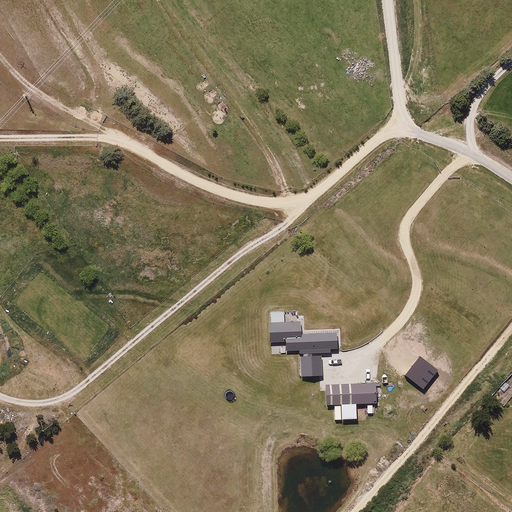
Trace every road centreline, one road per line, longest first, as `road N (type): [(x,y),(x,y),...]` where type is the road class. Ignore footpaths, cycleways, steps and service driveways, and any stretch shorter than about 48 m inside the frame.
road 1 (track): [(511,325),(353,511)]
road 2 (unclassified): [(511,169),(404,116),(389,0)]
road 3 (track): [(282,199),(268,147),(164,0)]
